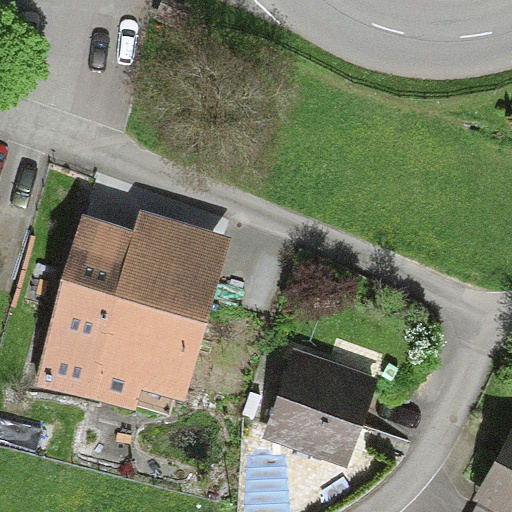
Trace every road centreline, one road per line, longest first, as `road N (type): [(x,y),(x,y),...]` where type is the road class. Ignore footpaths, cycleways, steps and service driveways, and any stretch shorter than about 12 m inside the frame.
road 1 (residential): [(0,102),(490,320)]
road 2 (residential): [(490,320),(397,490),(365,511)]
road 3 (tertiary): [(326,0),(427,36),(486,34),(511,23)]
